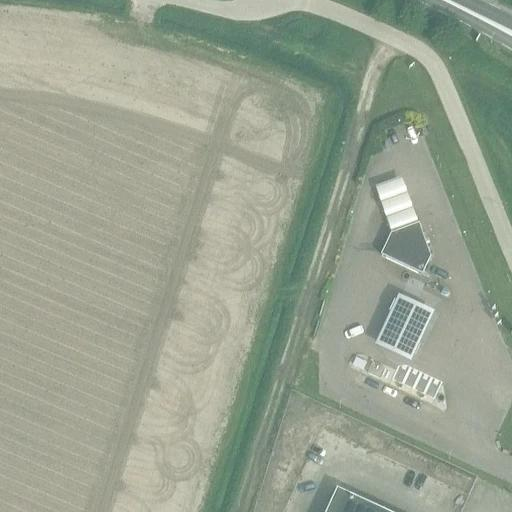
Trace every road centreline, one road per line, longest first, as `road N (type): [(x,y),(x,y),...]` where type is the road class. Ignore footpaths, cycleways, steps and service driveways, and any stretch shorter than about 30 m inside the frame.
road 1 (track): [(386,34),(239,511)]
road 2 (unclassified): [(296,0),(426,56),(511,251)]
